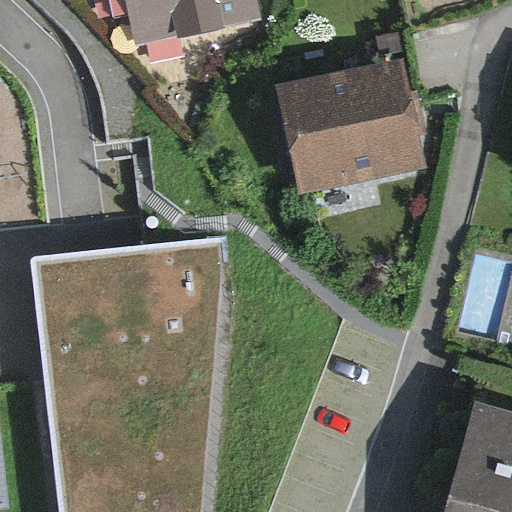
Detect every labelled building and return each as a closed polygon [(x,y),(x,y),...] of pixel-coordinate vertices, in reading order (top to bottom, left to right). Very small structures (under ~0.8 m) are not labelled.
[(251,0),(127,0),(133,32),(253,10),(251,0)] [(402,66),(290,89),(311,190),(423,167),(402,66)] [(39,239),(41,326),(228,323),(227,236),(39,239)] [(511,511),(511,430),(485,423),(460,511),(511,511)] [(12,511),(0,428),(0,427),(0,511),(12,511)]
